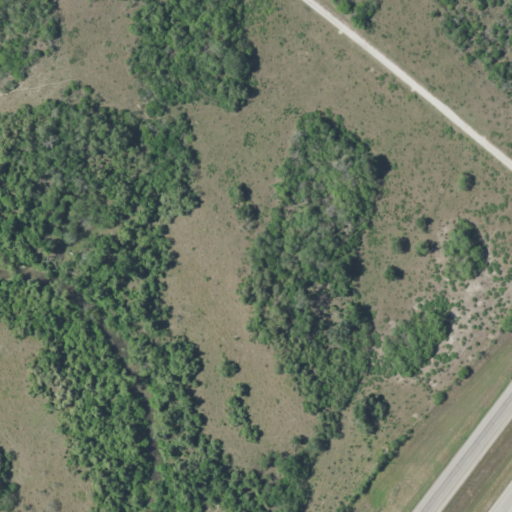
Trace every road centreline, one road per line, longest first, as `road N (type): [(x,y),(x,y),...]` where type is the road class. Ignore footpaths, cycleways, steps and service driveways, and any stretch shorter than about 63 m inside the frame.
road 1 (track): [(511,168),(286,0)]
road 2 (trunk): [(511,407),(429,511)]
